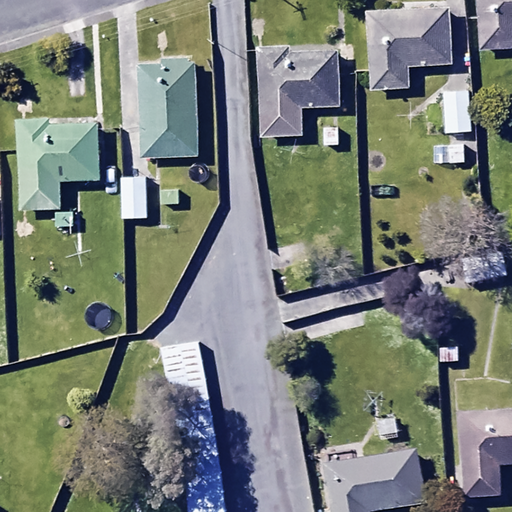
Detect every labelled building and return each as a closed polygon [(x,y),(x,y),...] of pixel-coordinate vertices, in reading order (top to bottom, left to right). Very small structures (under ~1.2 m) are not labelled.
[(511,0),(469,0),(471,53),(511,51),(511,0)] [(438,8),(357,13),(361,99),(405,97),(404,62),(441,60),(438,8)] [(334,45),(253,50),(258,136),(302,134),(300,99),(337,97),(334,45)] [(196,62),(140,60),(138,150),(194,151),(196,62)] [(468,97),(441,97),(442,140),(470,139),(468,97)] [(90,125),(8,129),(13,216),(57,213),(55,178),(93,176),(90,125)] [(472,151),(445,151),(446,169),(473,169),(472,151)] [(144,180),(117,183),(121,227),(147,225),(144,180)] [(58,216),(53,216),(54,242),(72,241),(71,215),(58,216)] [(303,245),(266,253),(271,275),(308,267),(303,245)] [(438,266),(272,307),(277,328),(443,287),(438,266)] [(360,311),(276,333),(281,351),(365,330),(360,311)] [(459,335),(437,334),(435,370),(458,370),(459,335)] [(224,511),(198,343),(158,349),(182,511),(224,511)] [(511,404),(452,407),(455,497),(497,495),(495,461),(511,460),(511,404)] [(415,449),(317,459),(323,510),(420,499),(415,449)]
